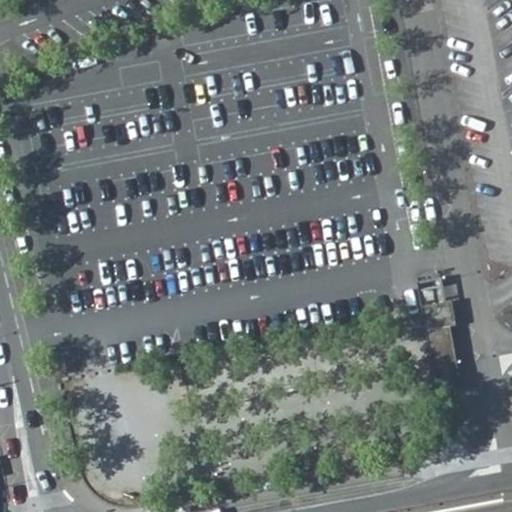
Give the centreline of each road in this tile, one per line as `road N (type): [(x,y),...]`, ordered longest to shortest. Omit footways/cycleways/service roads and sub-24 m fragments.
road 1 (residential): [(483,354),(416,0)]
road 2 (residential): [(503,479),(317,511)]
road 3 (residential): [(58,511),(9,356)]
road 4 (residential): [(9,356),(19,511)]
road 5 (residential): [(503,479),(483,354)]
